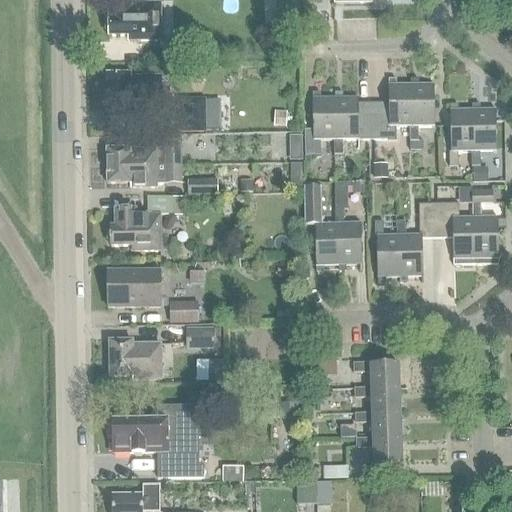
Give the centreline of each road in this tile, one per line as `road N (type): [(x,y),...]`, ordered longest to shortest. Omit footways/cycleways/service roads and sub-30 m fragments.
road 1 (tertiary): [(69,511),(59,0)]
road 2 (residential): [(485,511),(478,336)]
road 3 (residential): [(478,336),(441,318),(328,316)]
road 4 (residential): [(327,47),(401,46),(444,5)]
